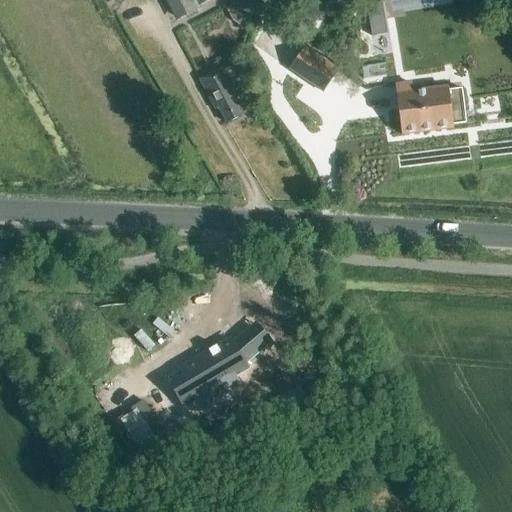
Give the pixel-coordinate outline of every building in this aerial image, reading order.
[(167,0),(178,19),(198,8),(197,5),(207,0),(167,0)] [(382,3),(366,5),(371,36),(387,34),(382,3)] [(233,36),(220,9),(194,22),(207,49),(233,36)] [(324,93),(339,71),(306,48),(291,70),(324,93)] [(245,86),(235,66),(223,72),(221,69),(199,80),(213,107),(216,105),(226,124),(242,116),(232,97),(235,95),(234,92),(245,86)] [(412,83),(395,84),(397,101),(401,136),(453,129),(453,127),(466,125),(462,90),(461,88),(449,90),(448,88),(443,88),(444,90),(413,94),(412,83)] [(248,295),(255,326),(287,319),(281,288),(248,295)] [(282,341),(268,324),(245,342),(243,339),(191,367),(206,395),(259,367),(256,362),(282,341)] [(134,461),(146,454),(145,453),(137,440),(146,434),(154,447),(167,439),(144,401),(131,409),(138,422),(129,428),(123,417),(111,424),(134,461)]
